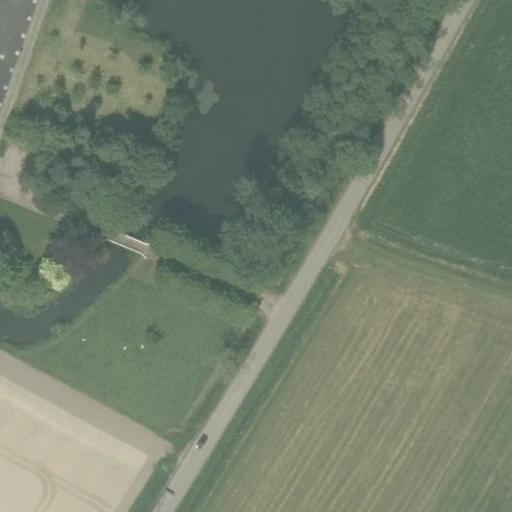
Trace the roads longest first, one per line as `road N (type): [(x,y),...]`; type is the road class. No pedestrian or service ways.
road 1 (tertiary): [(160,511),(462,0)]
road 2 (track): [(279,309),(145,250)]
road 3 (track): [(103,232),(9,193),(8,174)]
